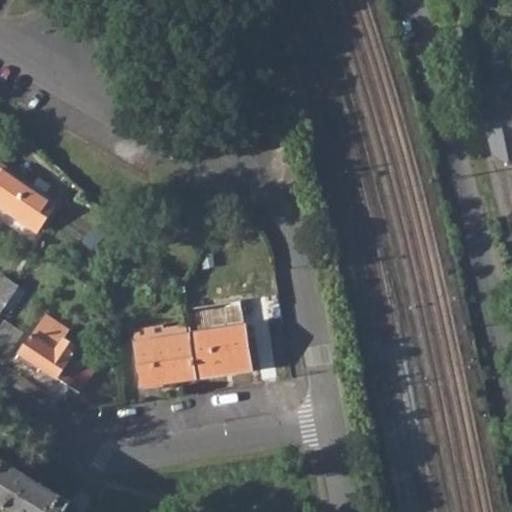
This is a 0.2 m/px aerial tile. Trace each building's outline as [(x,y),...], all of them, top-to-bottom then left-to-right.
[(511,85),(507,87),(510,100),(480,106),(492,153),(505,161),(511,160),(511,85)] [(0,167),(0,209),(36,234),(56,203),(1,166),(0,167)] [(5,279),(0,286),(0,316),(19,288),(5,279)] [(0,349),(11,357),(24,336),(0,320),(0,349)] [(42,371),(75,392),(96,360),(39,325),(16,360),(38,375),(42,371)] [(191,336),(198,380),(252,371),(244,327),(191,336)] [(136,345),(144,390),(198,380),(191,336),(136,345)] [(64,511),(69,503),(0,460),(0,507),(8,511),(64,511)]
